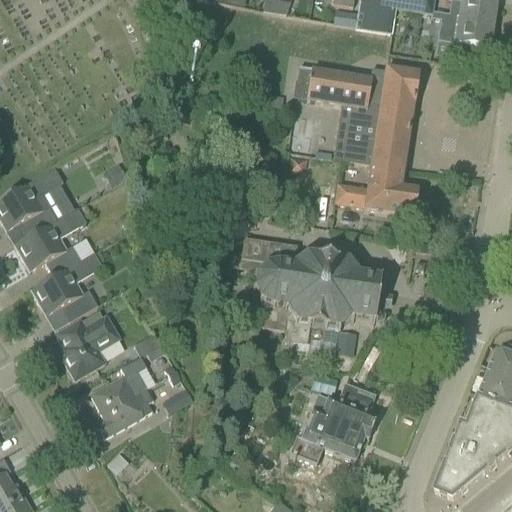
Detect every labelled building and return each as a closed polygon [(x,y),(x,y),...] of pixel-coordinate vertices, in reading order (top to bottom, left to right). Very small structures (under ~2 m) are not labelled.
[(331,0),(331,9),(352,12),(353,0),(331,0)] [(430,22),(430,17),(433,0),(359,0),(359,8),(357,18),(355,32),(391,38),(393,38),(397,17),(430,22)] [(461,1),(460,6),(450,5),(447,20),(492,26),(495,7),(461,1)] [(286,19),(289,7),(266,3),(264,15),(286,19)] [(335,15),(333,29),(355,32),(357,18),(335,15)] [(430,17),(430,22),(431,22),(431,24),(440,25),(436,45),(435,57),(455,60),(462,61),(463,50),(488,53),(492,26),(447,20),(430,17)] [(298,73),(293,104),(305,106),(340,111),(332,165),(369,170),(369,172),(402,176),(407,139),(416,79),(414,78),(409,78),(383,74),(383,77),(370,75),(368,84),(298,73)] [(111,194),(127,185),(118,169),(102,178),(111,194)] [(336,191),(333,209),(412,222),(416,195),(399,193),(402,176),(369,172),(365,195),(336,191)] [(20,228),(28,242),(56,226),(48,211),(42,214),(36,203),(62,188),(53,173),(0,203),(0,228),(1,230),(7,227),(11,234),(20,228)] [(44,269),(51,282),(79,266),(71,252),(66,255),(59,243),(85,229),(76,214),(56,226),(28,242),(13,251),(24,271),(30,267),(34,274),(44,269)] [(133,216),(121,223),(128,235),(141,228),(133,216)] [(335,333),(350,323),(372,328),(379,328),(383,325),(384,320),(381,316),(385,313),(387,300),(384,296),(387,293),(388,288),(385,284),(356,280),(347,266),(335,265),(335,261),(318,259),(317,262),(294,258),(295,252),(243,244),(240,264),(243,265),(242,274),(256,280),(254,293),(260,306),(256,333),(286,337),(285,346),(305,349),(308,329),(335,333)] [(79,266),(51,282),(29,295),(40,315),(46,312),(51,319),(60,313),(68,328),(86,318),(96,312),(87,296),(82,299),(75,288),(101,273),(93,258),(79,266)] [(146,264),(135,270),(142,282),(153,276),(146,264)] [(79,326),(72,330),(55,340),(65,357),(66,356),(69,362),(62,366),(74,385),(103,369),(96,357),(118,344),(107,325),(104,327),(98,317),(79,327),(79,326)] [(153,339),(133,351),(140,363),(160,352),(153,339)] [(335,359),(350,361),(353,341),(338,339),(335,359)] [(511,413),(511,350),(510,350),(509,351),(509,350),(506,357),(497,354),(479,401),(511,413)] [(89,401),(100,420),(145,394),(136,380),(146,374),(139,363),(119,374),(124,381),(89,401)] [(163,374),(167,382),(175,377),(171,370),(163,374)] [(175,377),(167,382),(172,389),(179,385),(175,377)] [(296,444),(296,443),(295,442),(291,454),(288,460),(315,471),(321,455),(335,460),(354,467),(363,444),(367,446),(375,424),(366,421),(373,402),(354,395),(343,390),(336,409),(317,402),(300,445),(296,444)] [(152,406),(145,394),(100,420),(104,426),(95,431),(103,444),(120,434),(151,417),(146,409),(152,406)] [(169,419),(191,406),(185,396),(163,409),(169,419)] [(511,413),(479,401),(478,402),(479,402),(467,430),(461,428),(444,471),(449,473),(448,476),(443,474),(434,496),(453,504),(509,457),(505,453),(511,448),(511,449),(511,413)] [(118,459),(107,470),(115,479),(127,468),(118,459)] [(194,472),(182,485),(191,493),(203,480),(194,472)] [(0,511),(27,511),(20,498),(15,500),(3,480),(0,481),(0,511)]
